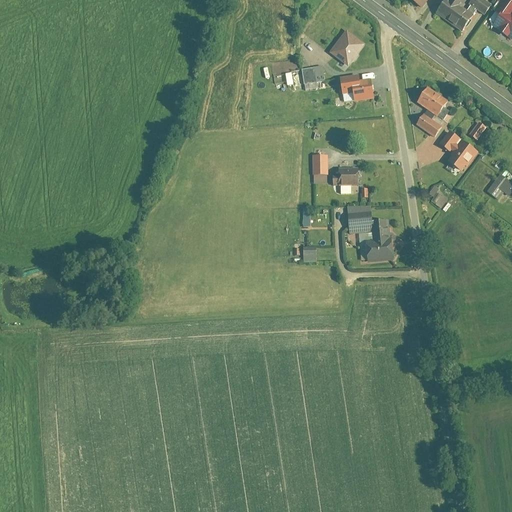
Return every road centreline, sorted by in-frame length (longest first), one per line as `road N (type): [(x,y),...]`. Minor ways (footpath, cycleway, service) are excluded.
road 1 (unclassified): [(380,13),(457,511)]
road 2 (tertiary): [(511,110),(380,13)]
